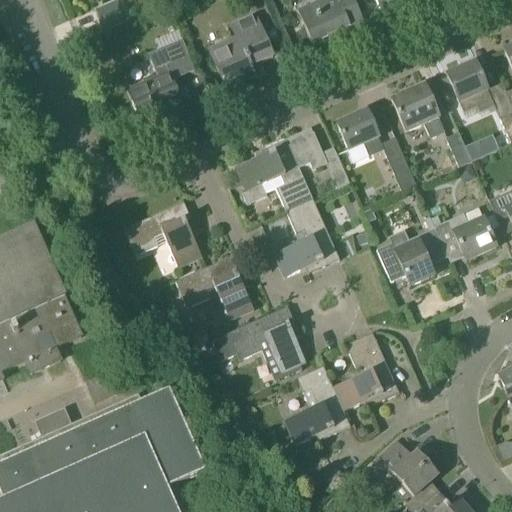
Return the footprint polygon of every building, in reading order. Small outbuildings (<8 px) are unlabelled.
[(336,43),(365,30),(352,0),(322,0),(297,12),(311,46),(333,36),(336,43)] [(120,2),(95,13),(103,33),(128,22),(120,2)] [(226,92),(255,79),(250,68),(272,59),(254,16),(230,26),(235,39),(226,43),(229,50),(211,58),(226,92)] [(183,76),(194,71),(181,42),(170,46),(183,76)] [(183,76),(170,46),(159,51),(163,62),(152,68),(156,79),(142,85),(141,83),(125,90),(142,129),(154,123),(152,118),(161,114),(163,120),(184,110),(172,81),(183,76)] [(511,48),(503,52),(511,72),(511,48)] [(505,94),(504,94),(501,86),(486,93),(475,65),(446,78),(465,119),(479,113),(481,117),(495,111),(511,145),(511,144),(511,110),(511,109),(511,108),(505,94)] [(443,135),(423,88),(390,102),(405,135),(422,127),(428,141),(443,135)] [(384,152),(381,146),(366,113),(336,126),(353,165),(384,152)] [(235,171),(241,185),(245,194),(261,187),(264,195),(275,191),(285,214),(312,202),(298,170),(309,165),(312,172),(326,166),(313,135),(299,141),(297,137),(258,154),(261,159),(235,171)] [(445,141),(457,171),(471,165),(464,150),(458,135),(445,141)] [(492,138),(464,150),(471,165),(498,153),(497,151),(492,138)] [(403,160),(389,166),(401,195),(415,188),(403,160)] [(306,242),(273,257),(283,280),(310,269),(312,274),(339,262),(312,202),(285,214),(295,237),(303,234),(306,242)] [(195,232),(183,205),(123,232),(135,259),(158,249),(154,241),(162,237),(177,271),(201,260),(190,234),(195,232)] [(511,208),(505,212),(494,217),(502,235),(511,230),(511,208)] [(433,228),(434,232),(447,260),(450,266),(451,266),(448,259),(461,254),(465,263),(495,250),(482,221),(467,227),(462,216),(447,222),(433,228)] [(64,299),(33,229),(0,243),(0,383),(2,383),(2,382),(0,377),(0,374),(24,364),(30,377),(60,363),(54,350),(80,339),(63,299),(64,299)] [(405,279),(409,288),(433,278),(427,266),(435,263),(436,265),(447,260),(434,232),(415,241),(417,245),(395,255),(391,246),(375,253),(390,285),(405,279)] [(214,289),(229,323),(253,313),(241,286),(247,284),(235,257),(175,284),(187,311),(209,301),(206,293),(214,289)] [(298,337),(287,310),(211,343),(220,363),(236,356),(239,364),(261,355),(264,363),(273,359),(280,376),(305,365),(293,339),(298,337)] [(398,396),(371,336),(371,335),(344,348),(355,370),(362,366),(366,375),(332,390),(343,414),(369,402),(371,408),(398,396)] [(343,414),(332,390),(323,369),(308,376),(297,380),(302,393),(310,390),(318,407),(284,423),(294,446),(320,435),(323,441),(350,429),(342,414),(343,414)] [(511,407),(511,371),(497,378),(511,408),(511,407)] [(0,511),(176,511),(167,491),(205,474),(169,392),(140,405),(137,398),(67,429),(61,417),(39,427),(44,439),(0,458),(0,511)] [(275,439),(265,445),(271,456),(281,450),(275,439)] [(372,464),(380,473),(382,475),(387,470),(413,499),(437,478),(416,454),(410,460),(396,443),(372,464)] [(436,496),(417,511),(466,511),(459,503),(449,511),(436,496)]
